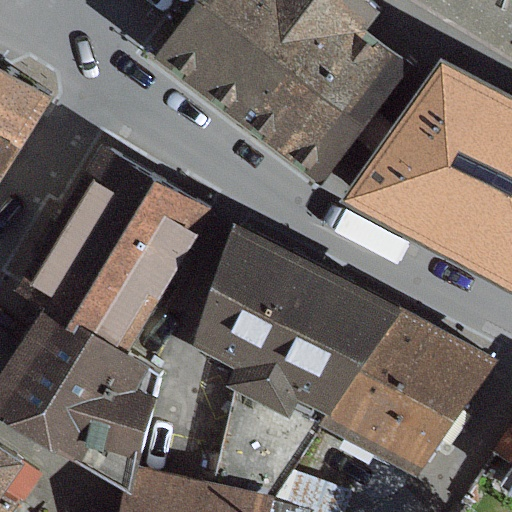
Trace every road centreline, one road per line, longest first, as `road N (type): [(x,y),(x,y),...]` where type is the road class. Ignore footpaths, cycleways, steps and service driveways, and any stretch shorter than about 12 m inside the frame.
road 1 (residential): [(103,74),(241,180),(511,318)]
road 2 (residential): [(103,74),(0,222)]
